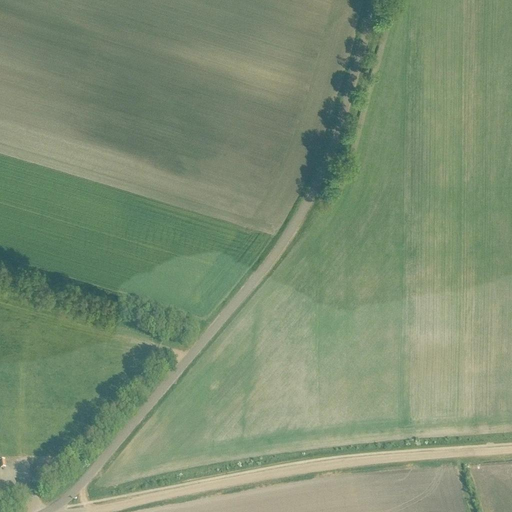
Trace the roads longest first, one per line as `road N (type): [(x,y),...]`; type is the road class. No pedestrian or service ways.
road 1 (unclassified): [(52,511),(288,234),(326,162),(375,0)]
road 2 (track): [(457,455),(339,464),(83,511)]
